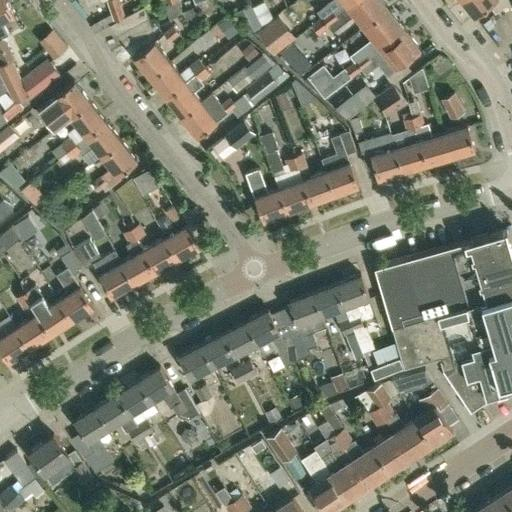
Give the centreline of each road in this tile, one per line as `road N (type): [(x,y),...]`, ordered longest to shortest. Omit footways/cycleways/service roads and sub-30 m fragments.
road 1 (residential): [(255,271),(62,0)]
road 2 (residential): [(4,414),(255,271)]
road 3 (residential): [(255,271),(511,189)]
road 4 (residential): [(415,0),(497,90),(511,173)]
road 5 (residential): [(407,511),(511,437)]
